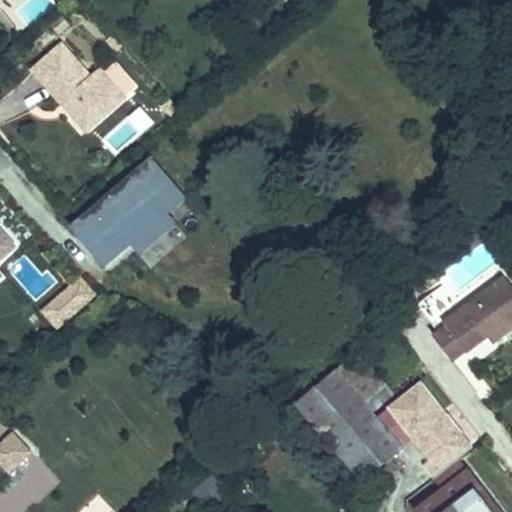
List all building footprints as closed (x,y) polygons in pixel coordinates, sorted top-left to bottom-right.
[(69,24),(63,16),(52,27),(58,34),(69,24)] [(32,70),(56,97),(62,103),(66,100),(90,128),(137,87),(116,63),(104,74),(100,69),(90,77),(62,45),(32,70)] [(62,103),(86,132),(90,128),(66,100),(62,103)] [(151,159),(71,228),(105,267),(132,244),(167,214),(185,198),(151,159)] [(167,214),(132,244),(141,254),(176,224),(167,214)] [(0,260),(15,247),(0,230),(0,260)] [(77,276),(38,311),(56,331),(95,295),(77,276)] [(511,327),(511,287),(504,277),(461,310),(443,285),(417,305),(439,333),(434,337),(452,361),(465,351),(466,353),(487,337),(499,328),(504,334),(511,327)] [(499,328),(487,337),(492,343),(504,334),(499,328)] [(356,354),(336,372),(371,413),(392,395),(356,354)] [(297,405),(364,482),(402,448),(377,419),(371,413),(336,372),(297,405)] [(425,465),(435,477),(471,449),(421,385),(377,419),(402,448),(414,439),(431,460),(425,465)] [(0,464),(10,474),(32,453),(12,432),(0,444),(0,464)] [(470,473),(460,460),(435,477),(434,478),(445,492),(470,473)] [(459,511),(493,511),(477,491),(481,488),(470,473),(445,492),(459,511)] [(493,511),(499,511),(481,488),(477,491),(493,511)] [(459,511),(445,492),(418,511),(459,511)]
